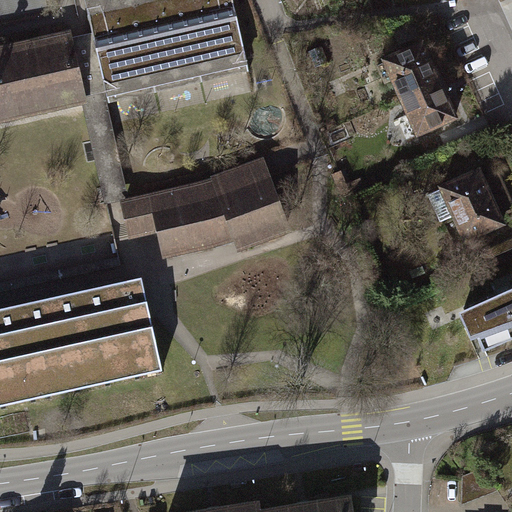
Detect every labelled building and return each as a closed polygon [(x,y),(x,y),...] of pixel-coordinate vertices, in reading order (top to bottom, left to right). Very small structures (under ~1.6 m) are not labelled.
[(235,0),(85,0),(94,30),(74,35),(107,201),(130,195),(115,123),(108,94),(250,64),(235,0)] [(0,119),(88,100),(71,25),(0,39),(0,119)] [(424,41),(378,60),(395,97),(440,79),(424,41)] [(440,79),(395,97),(413,135),(456,115),(440,79)] [(511,215),(489,158),(424,184),(438,218),(456,211),(469,244),(511,226),(511,215)] [(206,184),(124,203),(131,235),(160,229),(166,253),(213,242),(236,235),(240,245),(286,229),(261,162),(216,178),(217,180),(206,184)] [(136,272),(0,300),(0,412),(162,377),(136,272)] [(511,281),(462,302),(481,348),(511,335),(511,281)] [(255,503),(255,511),(354,511),(352,492),(255,503)] [(255,511),(255,503),(184,511),(255,511)]
